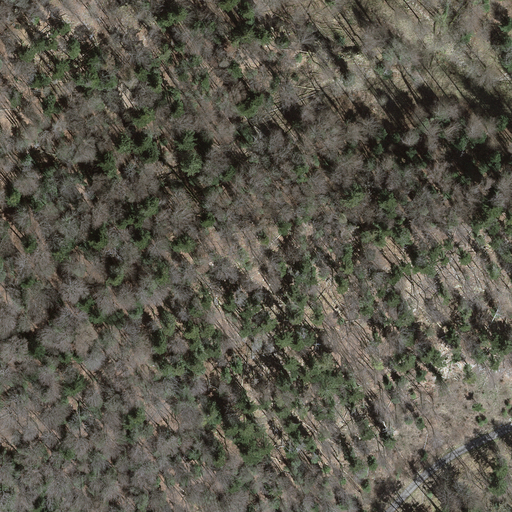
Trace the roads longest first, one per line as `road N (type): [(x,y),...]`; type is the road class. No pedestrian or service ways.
road 1 (track): [(511,112),(432,69),(361,0)]
road 2 (track): [(389,511),(439,464),(511,426)]
